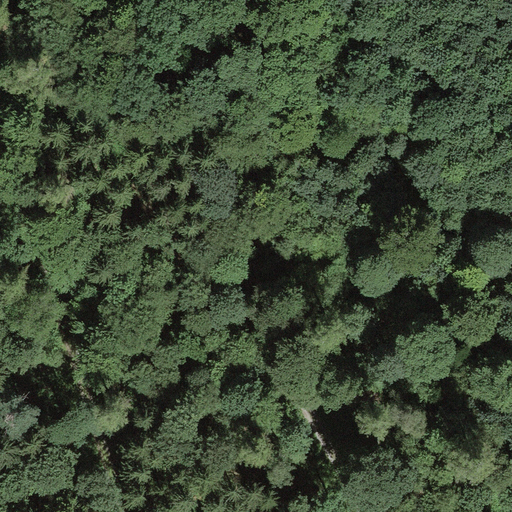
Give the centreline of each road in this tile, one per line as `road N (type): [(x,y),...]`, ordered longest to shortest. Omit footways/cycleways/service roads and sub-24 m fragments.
road 1 (track): [(353,511),(233,284),(201,133),(201,0)]
road 2 (track): [(0,117),(124,511)]
